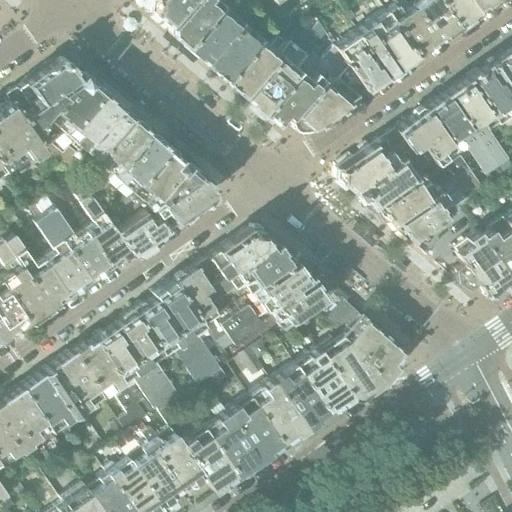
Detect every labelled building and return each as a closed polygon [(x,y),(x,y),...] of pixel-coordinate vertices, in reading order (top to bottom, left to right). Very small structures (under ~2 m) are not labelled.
[(149,0),(148,10),(165,24),(185,0),(149,0)] [(164,31),(180,44),(217,1),(218,0),(185,0),(165,24),(168,26),(164,31)] [(200,61),(236,19),(235,18),(250,0),(218,0),(217,1),(180,44),(200,61)] [(413,52),(434,38),(407,0),(390,0),(393,3),(384,10),(413,52)] [(454,24),(437,0),(407,0),(434,38),(444,31),(450,27),(454,24)] [(437,0),(454,24),(475,10),(467,0),(437,0)] [(467,0),(475,10),(488,0),(467,0)] [(413,52),(384,10),(382,7),(351,29),(366,50),(377,41),(394,66),(413,52)] [(219,78),(255,35),(236,19),(200,61),(219,78)] [(257,109),(258,111),(308,49),(314,42),(298,28),(296,30),(293,28),(274,51),(238,94),(256,110),(257,109)] [(351,29),(331,44),(341,60),(360,89),(394,66),(377,41),(366,50),(351,29)] [(318,78),(284,118),(285,122),(287,125),(291,127),(296,128),(298,127),(300,127),(301,127),(303,126),(306,125),(308,124),(310,123),(312,122),(353,94),(332,76),(331,70),(341,60),(331,44),(323,32),(314,42),(308,49),(329,66),(318,78)] [(237,93),(238,94),(274,51),(255,35),(219,78),(237,94),(237,93)] [(511,43),(489,59),(504,81),(497,85),(511,108),(511,43)] [(308,49),(258,111),(276,126),(284,118),(318,78),(329,66),(308,49)] [(43,149),(59,130),(96,88),(75,70),(73,71),(69,65),(62,59),(51,59),(2,93),(4,97),(38,146),(43,149)] [(493,121),(511,108),(497,85),(504,81),(489,59),(462,77),(491,119),(493,121)] [(341,60),(331,70),(332,76),(353,94),(354,93),(360,89),(341,60)] [(483,126),(491,119),(462,77),(442,91),(494,166),(505,158),(483,126)] [(103,136),(124,112),(96,88),(59,130),(81,149),(97,131),(103,136)] [(482,174),(494,166),(442,91),(421,105),(451,148),(460,142),(482,174)] [(38,146),(4,97),(0,99),(0,168),(0,169),(2,171),(38,146)] [(421,105),(391,126),(406,148),(415,141),(428,160),(431,162),(451,148),(421,105)] [(81,149),(105,171),(143,129),(124,112),(103,136),(97,131),(81,149)] [(347,188),(349,187),(397,154),(406,148),(391,126),(334,165),(333,177),(347,188)] [(117,180),(126,188),(163,146),(143,129),(105,171),(101,176),(93,185),(85,191),(104,219),(115,212),(104,196),(117,180)] [(368,203),(410,173),(428,160),(415,141),(406,148),(397,154),(349,187),(354,195),(357,192),(366,205),(368,203)] [(147,207),(193,172),(163,146),(126,188),(145,205),(147,207)] [(386,222),(388,220),(465,167),(457,155),(436,169),(431,162),(428,160),(410,173),(368,203),(375,213),(381,214),(386,222)] [(465,167),(388,220),(394,229),(405,238),(454,205),(478,188),(479,187),(465,167)] [(104,219),(125,251),(206,195),(207,184),(193,172),(147,207),(150,212),(145,216),(138,208),(120,220),(115,212),(104,219)] [(105,265),(125,251),(104,219),(85,191),(80,184),(69,192),(90,222),(80,228),(105,265)] [(105,265),(80,228),(71,235),(50,205),(42,193),(30,201),(84,279),(105,265)] [(468,205),(464,199),(457,204),(461,210),(468,205)] [(84,279),(30,201),(25,205),(33,216),(29,219),(50,249),(41,255),(64,293),(84,279)] [(511,208),(500,217),(511,235),(511,208)] [(511,235),(500,217),(497,213),(482,223),(484,227),(476,233),(473,228),(471,229),(507,283),(511,279),(511,235)] [(244,226),(187,266),(202,288),(266,242),(255,227),(244,226)] [(500,288),(507,283),(471,229),(461,236),(464,241),(451,250),(458,260),(457,261),(458,263),(450,268),(453,280),(463,286),(472,280),(478,289),(486,291),(497,284),(500,288)] [(64,293),(41,255),(30,263),(10,233),(0,239),(45,306),(64,293)] [(0,284),(25,320),(45,306),(0,239),(0,238),(0,264),(5,272),(0,275),(0,284)] [(199,321),(288,257),(281,247),(278,246),(275,246),(270,239),(266,242),(202,288),(184,301),(192,312),(199,321)] [(212,340),(305,275),(294,259),(291,257),(288,257),(199,321),(201,324),(212,340)] [(171,283),(184,301),(202,288),(187,266),(169,279),(171,283)] [(276,327),(308,305),(330,290),(319,281),(310,281),(306,275),(305,275),(212,340),(219,350),(230,343),(231,344),(269,317),(276,327)] [(201,324),(199,321),(192,312),(184,301),(171,283),(170,283),(166,282),(160,286),(159,291),(150,296),(205,376),(208,374),(217,368),(192,330),(201,324)] [(25,320),(0,284),(0,336),(12,328),(25,320)] [(355,312),(330,290),(308,305),(318,319),(321,316),(335,332),(355,312)] [(186,390),(205,376),(150,296),(142,302),(138,300),(128,307),(159,352),(168,346),(190,379),(182,385),(186,390)] [(150,358),(159,352),(128,307),(118,314),(118,318),(109,325),(164,405),(186,390),(182,385),(173,391),(150,358)] [(335,332),(377,378),(396,356),(397,348),(359,316),(355,312),(335,332)] [(156,411),(164,405),(109,325),(102,330),(97,329),(91,333),(90,338),(89,338),(118,380),(127,374),(151,408),(153,406),(156,411)] [(362,389),(377,378),(335,332),(329,336),(328,335),(313,345),(345,394),(346,395),(351,396),(362,388),(362,389)] [(290,347),(283,337),(277,341),(284,351),(290,347)] [(131,422),(137,418),(142,414),(135,404),(118,380),(89,338),(82,343),(81,340),(67,349),(97,394),(106,387),(124,412),(114,419),(121,429),(124,426),(131,422)] [(256,340),(246,347),(255,359),(265,352),(256,340)] [(337,399),(345,394),(313,345),(290,361),(323,410),(329,412),(337,406),(338,400),(337,399)] [(255,359),(246,347),(235,354),(248,375),(261,368),(255,359)] [(78,408),(97,394),(67,349),(53,358),(36,370),(52,392),(59,387),(75,410),(83,423),(87,422),(78,408)] [(323,410),(290,361),(267,377),(300,425),(307,420),(308,421),(314,422),(322,416),(323,410)] [(223,375),(217,368),(208,374),(213,382),(223,375)] [(47,429),(75,410),(59,387),(52,392),(36,370),(16,384),(45,426),(47,429)] [(300,425),(267,377),(244,393),(277,442),(283,443),(291,437),(292,431),(300,425)] [(45,426),(16,384),(0,395),(0,426),(1,429),(12,421),(26,439),(45,426)] [(276,448),(277,442),(244,393),(221,409),(254,457),(262,451),(262,452),(268,453),(276,448)] [(135,404),(142,414),(149,409),(142,399),(135,404)] [(246,462),(254,457),(221,409),(199,424),(232,473),(237,474),(246,469),(247,463),(246,462)] [(203,480),(176,440),(170,431),(165,425),(152,434),(147,426),(144,428),(137,418),(131,422),(177,488),(184,483),(188,487),(191,488),(202,481),(203,480)] [(34,453),(26,439),(12,421),(1,429),(0,426),(0,458),(14,448),(15,449),(24,444),(31,455),(34,453)] [(169,493),(177,488),(131,422),(124,426),(137,445),(122,455),(160,510),(172,502),(173,498),(169,493)] [(232,473),(199,424),(176,440),(203,480),(202,481),(208,489),(216,483),(216,484),(222,485),(231,479),(232,473)] [(156,511),(160,510),(122,455),(101,470),(130,511),(156,511)] [(57,486),(42,464),(37,467),(52,489),(57,486)] [(130,511),(101,470),(81,484),(99,511),(130,511)] [(99,511),(81,484),(78,480),(55,496),(58,500),(66,511),(99,511)] [(25,495),(16,482),(11,485),(20,499),(25,495)] [(0,489),(0,511),(10,504),(0,489)] [(66,511),(58,500),(40,511),(66,511)]
